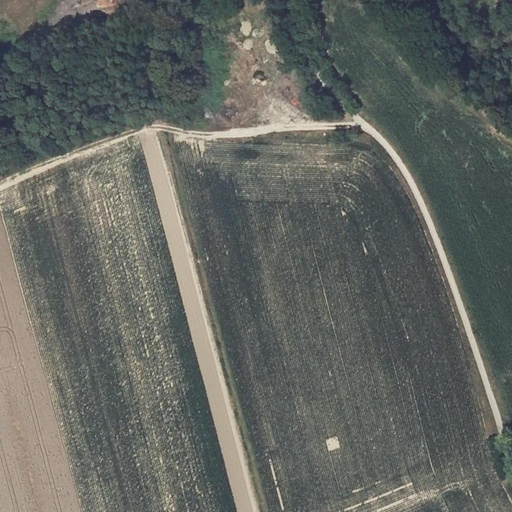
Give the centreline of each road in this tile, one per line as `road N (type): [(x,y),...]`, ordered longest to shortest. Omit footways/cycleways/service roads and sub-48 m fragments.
road 1 (unclassified): [(511,465),(412,187),(388,148),(278,31),(279,0)]
road 2 (track): [(362,125),(259,135),(142,128),(0,183)]
